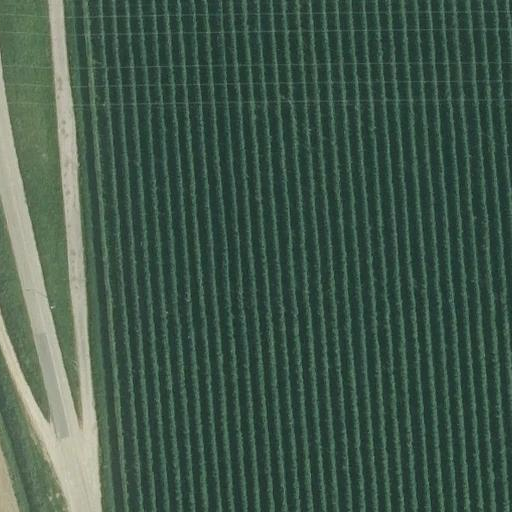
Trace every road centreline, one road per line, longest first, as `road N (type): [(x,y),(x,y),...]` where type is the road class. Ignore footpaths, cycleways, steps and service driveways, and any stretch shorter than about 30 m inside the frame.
road 1 (track): [(95,510),(56,0)]
road 2 (unclassified): [(96,511),(0,170)]
